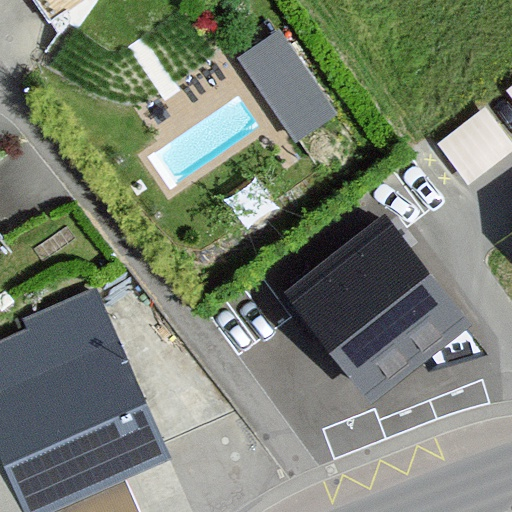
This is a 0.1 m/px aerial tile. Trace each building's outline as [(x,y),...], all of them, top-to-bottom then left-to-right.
[(279,29),(237,56),(294,142),(336,115),(279,29)] [(511,142),(485,107),(437,144),(467,184),(511,150),(511,142)] [(385,220),(293,291),(343,357),(368,338),(397,376),(465,324),(385,220)] [(0,511),(46,511),(47,511),(122,479),(167,459),(95,295),(31,323),(35,333),(0,348),(0,511)] [(135,511),(122,479),(47,511),(46,511),(135,511)]
